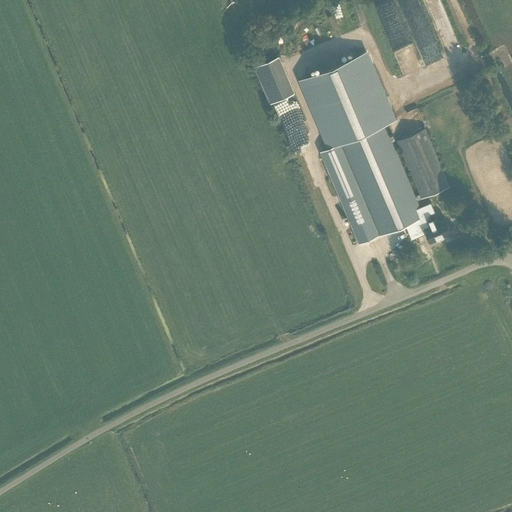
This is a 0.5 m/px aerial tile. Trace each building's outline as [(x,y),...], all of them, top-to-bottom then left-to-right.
[(434,37),(418,44),(421,50),(437,43),(434,37)] [(431,242),(452,233),(446,219),(432,225),(428,214),(424,215),(417,200),(450,186),(426,128),(397,141),(420,194),(416,196),(386,124),(390,122),(359,49),(300,74),(330,144),(339,140),(340,143),(322,150),(321,151),(333,181),(359,243),(379,234),(379,235),(405,224),(410,235),(425,229),(431,242)] [(277,56),(254,66),(270,103),(293,92),(277,56)] [(322,150),(321,147),(301,155),(315,189),(333,181),(321,151),(322,150)] [(332,203),(333,201),(334,200),(335,199),(335,197),(335,196),(334,194),(334,193),(333,192),(332,191),(331,190),(329,189),(328,189),(326,189),(325,189),(323,190),(322,191),(321,192),(320,193),(320,195),(319,196),(320,198),(320,199),(320,200),(321,202),(322,203),(324,204),(325,204),(327,204),(328,204),(330,204),(331,203),(332,203)]
